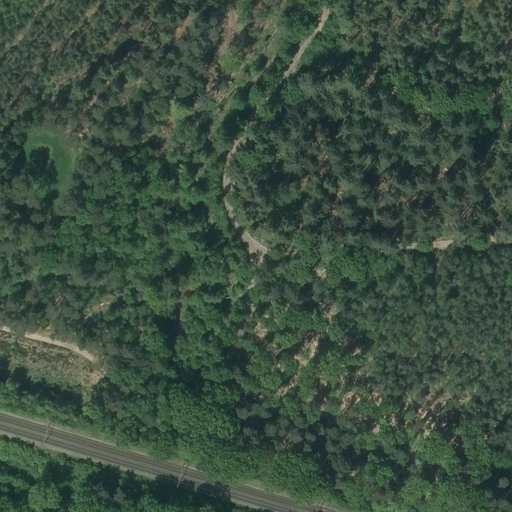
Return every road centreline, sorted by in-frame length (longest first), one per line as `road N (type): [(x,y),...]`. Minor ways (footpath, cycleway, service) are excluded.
road 1 (track): [(511,468),(225,384)]
road 2 (track): [(255,255),(228,212),(224,171),(241,131),(328,2)]
road 3 (track): [(225,384),(181,420),(144,404),(85,354),(0,327)]
road 4 (track): [(255,255),(511,236)]
road 5 (track): [(225,384),(255,255)]
